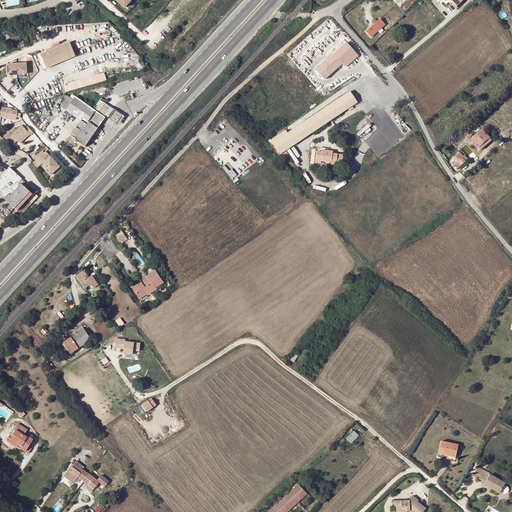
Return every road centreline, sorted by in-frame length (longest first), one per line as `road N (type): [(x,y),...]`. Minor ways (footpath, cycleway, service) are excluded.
road 1 (track): [(466,511),(254,340),(231,345),(164,390),(133,392),(76,300),(73,274),(85,257),(223,100),(322,14)]
road 2 (trunk): [(0,300),(277,0)]
road 3 (unclassified): [(511,253),(336,10)]
road 4 (trunk): [(235,19),(88,180)]
road 5 (trunk): [(86,182),(0,276)]
road 6 (residential): [(88,180),(0,90)]
